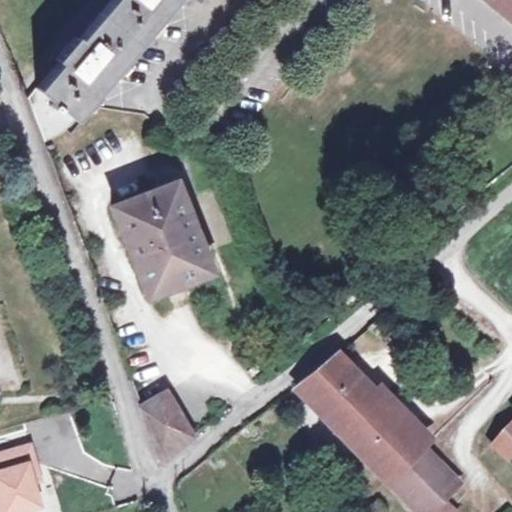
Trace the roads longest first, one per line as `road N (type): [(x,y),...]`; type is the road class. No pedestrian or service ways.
road 1 (residential): [(0,59),(97,309),(143,460),(166,476)]
road 2 (residential): [(511,192),(166,476)]
